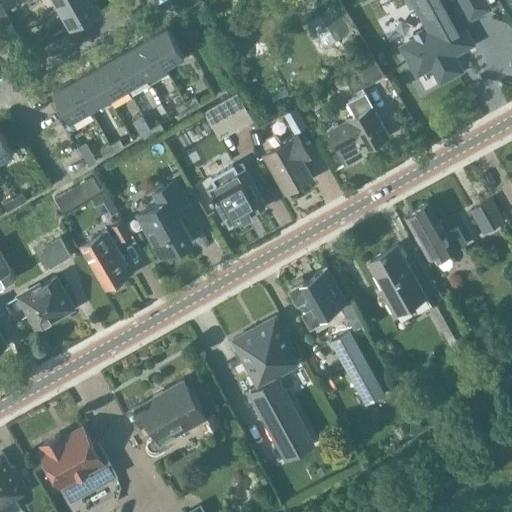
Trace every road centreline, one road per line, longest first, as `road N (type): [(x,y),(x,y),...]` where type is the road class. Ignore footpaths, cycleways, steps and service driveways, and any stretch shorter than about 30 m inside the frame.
road 1 (unclassified): [(0,408),(511,122)]
road 2 (residential): [(0,94),(133,11),(137,0)]
